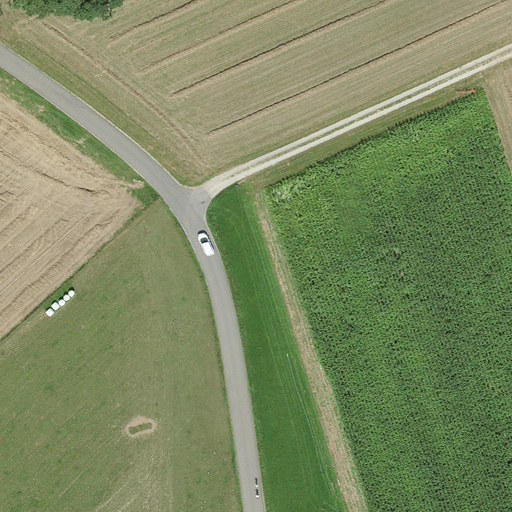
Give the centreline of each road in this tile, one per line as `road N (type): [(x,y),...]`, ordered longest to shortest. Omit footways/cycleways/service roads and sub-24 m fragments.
road 1 (unclassified): [(0,49),(185,204),(213,266),(255,511)]
road 2 (track): [(185,204),(511,56)]
